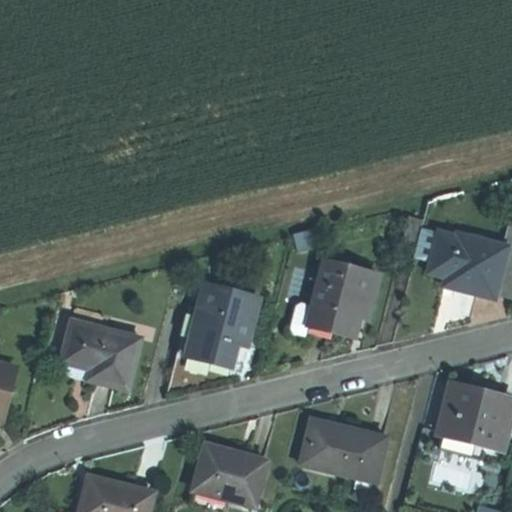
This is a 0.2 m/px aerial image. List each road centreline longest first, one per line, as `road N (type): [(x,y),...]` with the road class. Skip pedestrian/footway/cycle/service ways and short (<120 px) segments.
road 1 (residential): [(511,334),(40,452),(0,480)]
road 2 (track): [(511,174),(0,289)]
